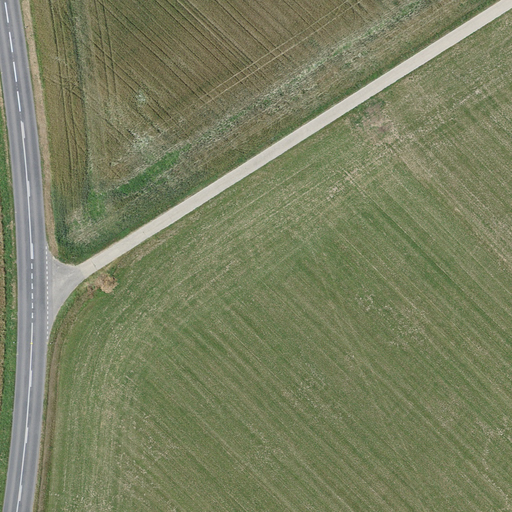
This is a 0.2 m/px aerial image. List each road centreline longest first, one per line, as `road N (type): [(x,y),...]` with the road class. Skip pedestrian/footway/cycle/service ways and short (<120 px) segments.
road 1 (track): [(33,292),(64,282),(511,0)]
road 2 (tertiary): [(4,0),(33,292),(16,511)]
